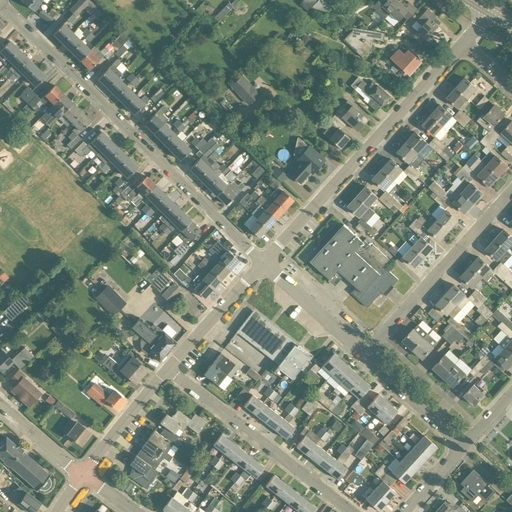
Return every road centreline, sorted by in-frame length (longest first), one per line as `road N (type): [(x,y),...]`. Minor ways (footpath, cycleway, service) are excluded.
road 1 (residential): [(262,263),(0,3)]
road 2 (unclassified): [(262,263),(461,44)]
road 3 (residential): [(350,511),(167,369)]
road 4 (unclassified): [(362,354),(511,192)]
road 5 (residential): [(167,369),(262,263)]
road 6 (residential): [(464,445),(362,354)]
road 7 (residential): [(362,354),(262,263)]
road 8 (residential): [(82,474),(167,369)]
